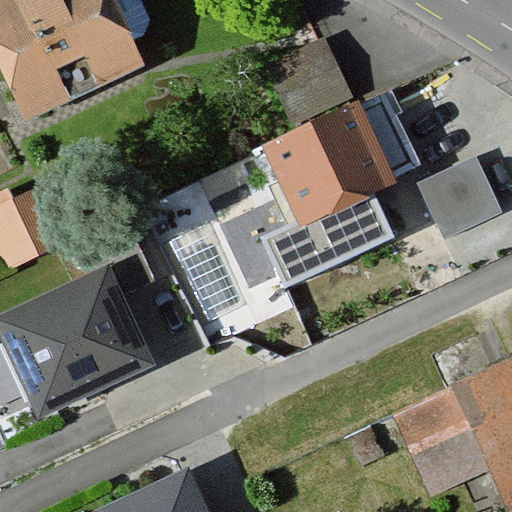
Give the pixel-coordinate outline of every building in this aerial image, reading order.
[(21,0),(23,3),(0,12),(0,58),(24,116),(140,67),(111,0),(21,0)] [(326,45),(269,73),(292,120),(350,92),(326,45)] [(403,183),(363,100),(265,146),(288,196),(272,204),(288,237),(403,183)] [(481,147),(419,171),(443,231),(505,207),(481,147)] [(33,196),(0,209),(0,262),(52,241),(33,196)] [(52,241),(0,262),(0,263),(11,289),(63,268),(52,241)] [(109,262),(0,309),(0,333),(34,410),(152,359),(109,262)] [(511,372),(464,395),(511,500),(511,372)] [(206,511),(190,479),(120,511),(206,511)]
